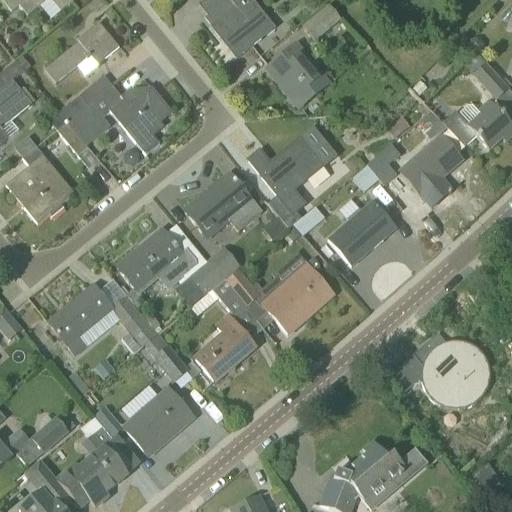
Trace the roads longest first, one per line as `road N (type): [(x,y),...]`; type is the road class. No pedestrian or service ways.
road 1 (residential): [(170,501),(511,206)]
road 2 (residential): [(28,279),(224,121),(126,0)]
